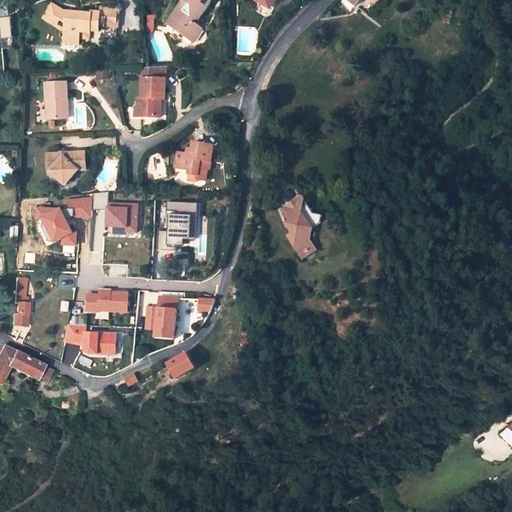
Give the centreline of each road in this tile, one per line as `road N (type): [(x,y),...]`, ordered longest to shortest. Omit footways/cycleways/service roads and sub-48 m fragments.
road 1 (residential): [(248,105),(237,201),(196,330)]
road 2 (residential): [(0,337),(99,382),(196,330)]
road 3 (track): [(445,157),(439,132),(447,115),(492,80),(495,61),(471,0)]
road 4 (residential): [(121,133),(133,143),(148,141),(201,108),(248,105)]
road 5 (residential): [(325,0),(271,52),(248,105)]
